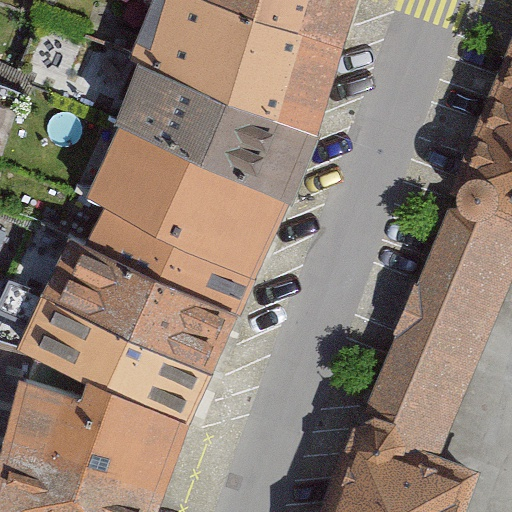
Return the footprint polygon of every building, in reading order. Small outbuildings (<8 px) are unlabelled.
[(310,133),(335,46),(207,0),(163,0),(137,62),(145,67),(310,133)] [(350,0),(207,0),(335,46),(350,0)] [(285,199),(310,133),(145,67),(123,125),(285,199)] [(511,67),(465,184),(511,203),(511,67)] [(0,157),(19,100),(0,94),(0,157)] [(233,310),(285,199),(123,125),(93,199),(108,207),(91,246),(233,310)] [(511,250),(511,203),(465,184),(424,283),(367,420),(431,444),(487,310),(511,250)] [(176,427),(233,310),(91,246),(77,241),(21,362),(176,427)] [(0,511),(153,511),(176,427),(21,362),(0,445),(0,511)] [(431,444),(367,420),(332,511),(449,511),(469,459),(431,444)]
